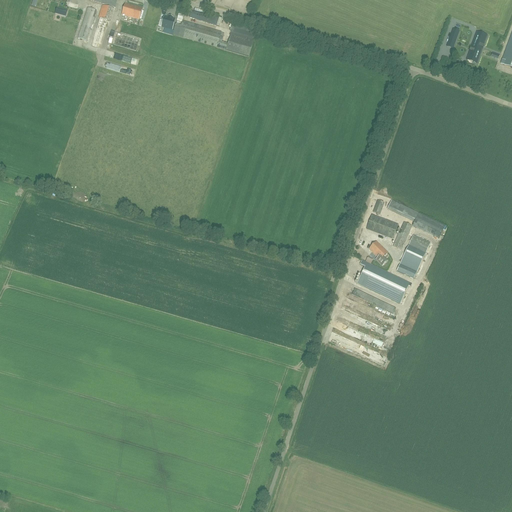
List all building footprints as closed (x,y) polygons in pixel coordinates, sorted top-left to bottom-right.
[(139,20),(142,9),(125,4),(122,15),(139,20)] [(103,6),(94,45),(102,47),(111,8),(103,6)] [(57,7),(55,14),(66,17),(68,10),(57,7)] [(87,41),(96,11),(88,9),(78,38),(87,41)] [(210,24),(212,25),(215,24),(216,22),(217,20),(216,18),(215,16),(212,15),(210,16),(209,17),(191,11),(190,16),(208,22),(210,24)] [(160,20),(158,27),(172,30),(175,20),(172,19),(168,18),(164,17),(163,21),(160,20)] [(173,35),(184,38),(217,47),(217,48),(249,57),(254,40),(232,34),(228,46),(218,43),(221,34),(188,24),(187,27),(176,24),(173,35)] [(456,32),(466,36),(468,31),(458,28),(456,32)] [(138,52),(141,40),(116,33),(114,38),(111,37),(109,44),(138,52)] [(458,36),(452,33),(448,43),(454,45),(458,36)] [(501,64),(511,68),(511,34),(510,39),(501,64)] [(480,53),(480,52),(481,48),(483,49),(484,46),(483,46),(487,37),(483,35),(482,35),(481,37),(477,35),(471,49),(470,49),(469,52),(470,52),(468,57),(473,59),(472,61),(476,63),(480,53)] [(500,61),(505,47),(498,44),(493,58),(500,61)] [(380,215),(384,203),(378,201),(373,212),(380,215)] [(366,229),(393,239),(399,225),(372,215),(366,229)] [(393,247),(401,250),(412,226),(409,225),(409,224),(407,223),(407,224),(404,223),(393,247)] [(416,273),(417,271),(426,253),(428,249),(431,243),(413,235),(411,241),(409,245),(400,265),(408,269),(416,273)] [(384,257),(388,253),(376,242),(369,249),(378,258),(376,260),(382,266),(387,261),(384,257)] [(362,283),(361,284),(368,287),(368,289),(399,304),(409,284),(391,275),(370,264),(362,260),(360,265),(365,267),(362,273),(358,281),(362,283)] [(416,273),(408,269),(406,275),(414,279),(416,273)] [(375,316),(376,313),(368,311),(369,309),(361,307),(359,312),(375,316)]
